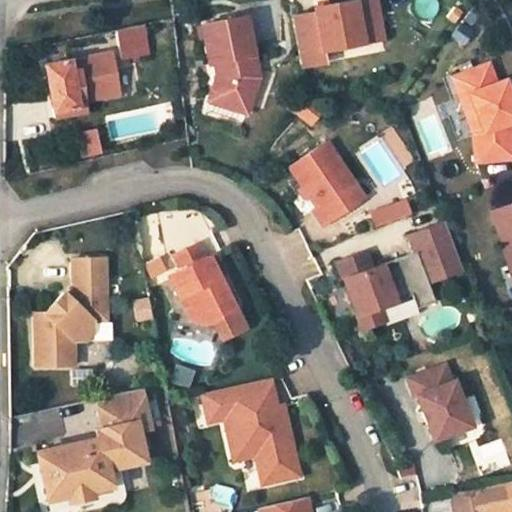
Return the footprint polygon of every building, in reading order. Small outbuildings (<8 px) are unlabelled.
[(379,23),(374,0),(349,0),(314,7),(315,12),(292,17),(301,67),(325,62),(323,50),(363,42),(360,27),(379,23)] [(254,56),(246,17),(202,26),(210,66),(215,65),(218,77),(212,92),(230,98),(227,108),(247,114),(259,78),(257,72),(252,69),(255,63),(254,56)] [(382,38),(379,23),(360,27),(363,42),(382,38)] [(114,31),(119,57),(140,53),(134,27),(114,31)] [(109,53),(51,65),(61,110),(53,112),(55,119),(86,112),(84,101),(118,94),(109,53)] [(44,66),(53,112),(61,110),(51,65),(44,66)] [(511,159),(511,145),(510,123),(511,122),(511,102),(504,82),(495,85),(488,65),(452,79),(460,99),(469,96),(483,132),(474,136),(473,136),(476,163),(511,159)] [(227,108),(230,98),(212,92),(209,102),(227,108)] [(483,132),(469,96),(460,99),(474,136),(483,132)] [(76,134),(82,158),(102,153),(96,129),(76,134)] [(363,195),(325,140),(288,166),(316,206),(312,209),(322,224),(326,221),(363,195)] [(511,202),(489,211),(510,269),(511,268),(511,202)] [(462,269),(444,222),(409,235),(415,251),(371,268),(365,252),(337,262),(362,329),(384,320),(379,306),(411,294),(417,308),(435,301),(428,281),(462,269)] [(235,309),(209,256),(204,258),(197,244),(174,255),(181,269),(168,275),(190,319),(203,324),(212,320),(235,309)] [(84,337),(94,330),(94,319),(106,319),(104,258),(72,258),(73,285),(82,292),(74,302),(64,294),(46,317),(35,317),(36,362),(74,361),(74,337),(84,337)] [(243,327),(235,309),(212,320),(221,338),(243,327)] [(470,425),(453,380),(451,381),(444,365),(407,379),(414,396),(416,395),(432,439),(470,425)] [(299,475),(288,426),(283,427),(278,405),(276,405),(257,410),(250,382),(202,393),(208,422),(224,418),(230,445),(245,442),(254,448),(255,455),(262,484),(299,475)] [(107,469),(144,460),(137,431),(149,428),(139,388),(96,398),(103,428),(95,430),(97,438),(36,452),(47,500),(69,495),(68,488),(87,484),(89,491),(111,486),(107,469)] [(255,455),(254,448),(245,442),(230,445),(234,460),(255,455)] [(90,497),(89,491),(87,484),(68,488),(69,495),(71,502),(90,497)] [(489,511),(484,487),(451,494),(455,511),(489,511)] [(310,511),(306,496),(260,507),(260,511),(310,511)]
